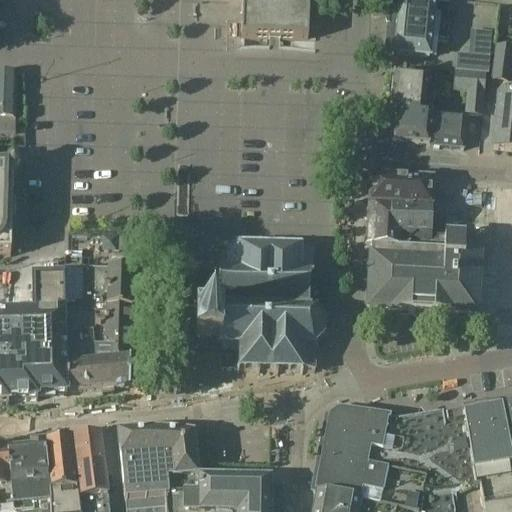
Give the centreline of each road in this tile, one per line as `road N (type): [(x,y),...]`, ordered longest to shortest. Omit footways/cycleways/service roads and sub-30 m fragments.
road 1 (residential): [(357,75),(81,61)]
road 2 (residential): [(511,178),(372,160),(359,143),(357,75)]
road 3 (residential): [(315,231),(335,305),(352,306),(352,385)]
road 4 (residential): [(290,393),(128,413)]
road 5 (residential): [(352,385),(511,358)]
